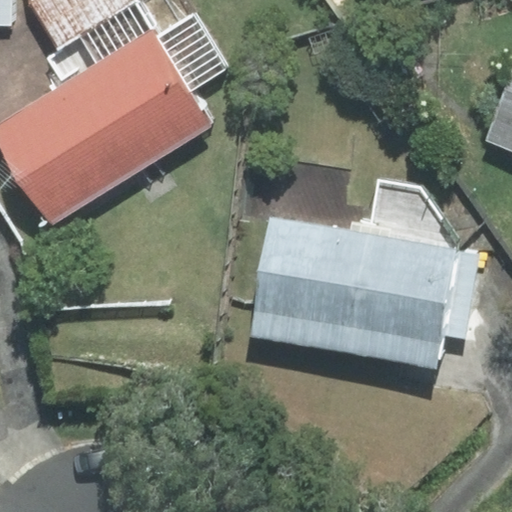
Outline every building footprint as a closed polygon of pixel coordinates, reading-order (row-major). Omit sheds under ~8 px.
[(0,0),(0,24),(10,25),(11,0),(0,0)] [(138,0),(31,0),(32,3),(60,49),(138,0)] [(0,145),(51,224),(208,123),(148,31),(0,126),(0,145)] [(511,77),(487,141),(511,150),(511,77)] [(441,336),(465,340),(479,257),(462,248),(419,192),(378,185),(370,234),(270,218),(251,336),(436,365),(441,336)]
